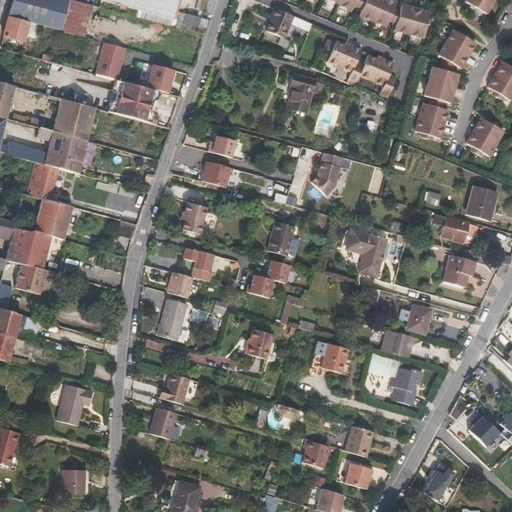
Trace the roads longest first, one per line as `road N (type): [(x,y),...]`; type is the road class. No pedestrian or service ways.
road 1 (residential): [(106,511),(123,283),(220,0)]
road 2 (residential): [(431,421),(511,275)]
